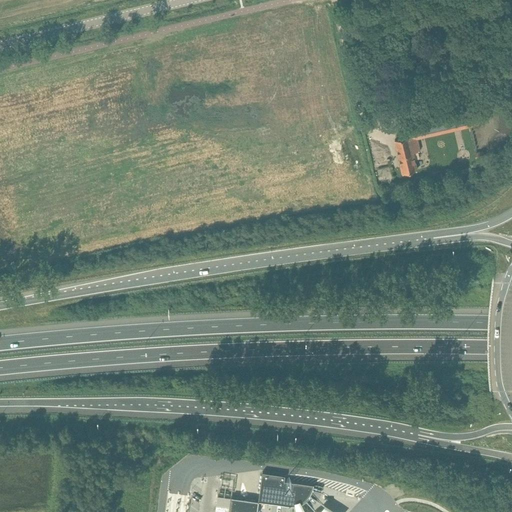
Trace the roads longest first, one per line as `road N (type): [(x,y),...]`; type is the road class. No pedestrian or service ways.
road 1 (motorway): [(0,368),(225,349),(511,349)]
road 2 (motorway): [(511,323),(226,326),(0,342)]
road 3 (motorway): [(450,240),(0,306)]
road 4 (motorway): [(0,404),(192,404),(418,431)]
road 5 (tertiary): [(0,46),(192,0)]
road 6 (primary): [(511,269),(498,309),(496,352),(511,411)]
road 7 (track): [(370,130),(334,0)]
